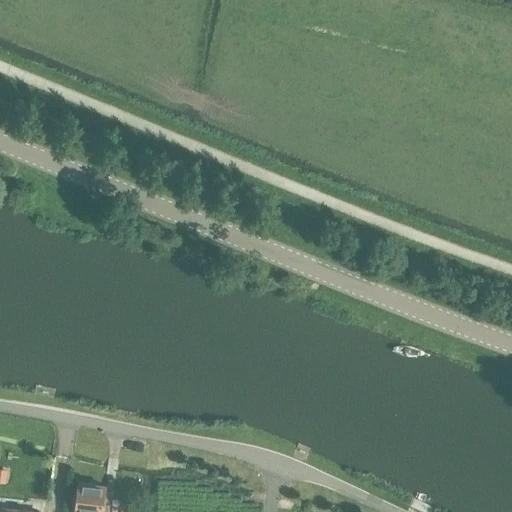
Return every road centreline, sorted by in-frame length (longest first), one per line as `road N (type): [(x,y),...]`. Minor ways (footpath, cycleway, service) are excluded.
road 1 (tertiary): [(511,346),(0,141)]
road 2 (unclassified): [(391,511),(276,464),(0,409)]
